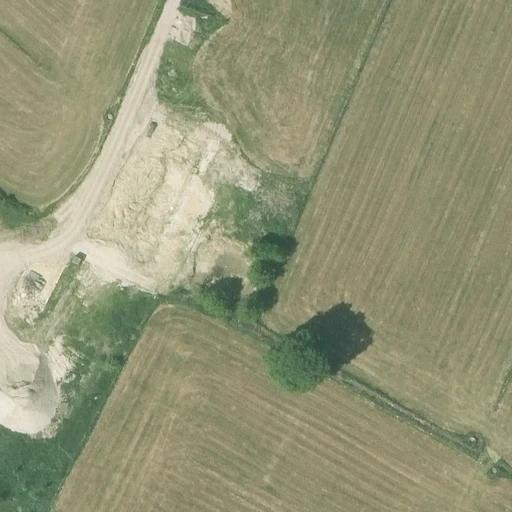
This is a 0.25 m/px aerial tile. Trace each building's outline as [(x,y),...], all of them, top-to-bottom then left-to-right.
[(133,149),(97,230),(150,253),(201,136),(141,110),(125,145),(133,149)] [(293,204),(284,222),(293,226),(302,209),(293,204)] [(178,262),(188,236),(173,230),(163,256),(178,262)] [(89,255),(86,263),(106,271),(109,263),(89,255)] [(72,264),(79,267),(81,261),(74,258),(72,264)] [(76,272),(68,291),(88,300),(96,280),(76,272)] [(96,343),(104,326),(108,328),(111,321),(88,310),(77,334),(96,343)] [(0,410),(58,433),(93,342),(56,328),(35,381),(0,367),(0,410)]
